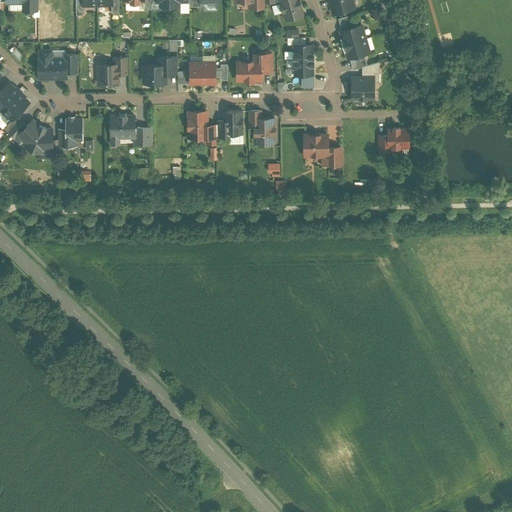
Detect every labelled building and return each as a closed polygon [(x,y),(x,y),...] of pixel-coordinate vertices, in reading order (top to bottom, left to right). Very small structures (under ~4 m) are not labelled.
[(3,0),(4,4),(21,4),(21,12),(36,12),(35,0),(3,0)] [(117,0),(109,0),(110,7),(110,15),(117,15),(117,0)] [(232,0),(232,3),(246,3),(246,10),(263,10),(262,0),(232,0)] [(300,0),(274,0),(281,22),(305,15),(300,0)] [(350,0),(324,0),(330,18),(353,11),(350,0)] [(335,30),(339,45),(362,39),(357,24),(335,30)] [(168,40),(169,50),(176,50),(176,39),(168,40)] [(339,45),(344,61),(366,55),(362,39),(339,45)] [(312,43),(289,44),(289,59),(313,59),(312,43)] [(47,51),(37,51),(38,81),(64,80),(64,73),(74,73),(74,55),(60,55),(60,63),(47,63),(47,51)] [(253,62),(234,63),(234,83),(261,82),(261,73),(268,72),(268,54),(253,54),(253,62)] [(112,65),(95,65),(95,86),(115,86),(115,77),(125,77),(125,58),(112,58),(112,65)] [(158,67),(141,67),(142,84),(160,84),(160,77),(170,77),(170,59),(158,59),(158,67)] [(216,86),(216,59),(200,60),(201,86),(216,86)] [(313,59),(289,59),(290,75),(313,75),(313,59)] [(201,86),(200,60),(185,60),(186,86),(201,86)] [(376,74),(345,74),(345,101),(376,101),(376,74)] [(0,111),(19,93),(9,83),(0,91),(0,111)] [(28,102),(19,93),(0,111),(0,113),(4,117),(3,119),(8,124),(28,102)] [(241,109),(218,109),(219,136),(242,135),(241,109)] [(260,110),(246,110),(246,137),(252,137),(252,145),(276,145),(276,116),(260,116),(260,110)] [(212,111),(184,111),(184,143),(211,143),(212,111)] [(136,116),(109,117),(110,146),(117,146),(117,138),(133,138),(134,147),(150,147),(149,127),(136,127),(136,116)] [(12,128),(10,133),(19,142),(22,138),(18,134),(27,126),(20,119),(12,128)] [(76,146),(76,140),(84,140),(83,119),(66,119),(66,128),(67,146),(76,146)] [(33,150),(42,129),(33,120),(27,126),(18,134),(22,138),(27,142),(25,146),(33,150)] [(385,133),(376,133),(376,154),(388,154),(387,149),(408,149),(407,125),(385,125),(385,133)] [(58,128),(59,139),(59,146),(67,146),(66,128),(58,128)] [(53,140),(52,129),(42,129),(33,150),(42,153),(43,149),(52,149),(53,149),(53,140)] [(329,130),(299,131),(300,158),(318,158),(318,167),(337,167),(336,144),(329,144),(329,130)] [(209,159),(217,159),(216,146),(208,147),(209,159)] [(266,174),(278,174),(278,162),(266,162),(266,174)] [(79,180),(88,179),(88,170),(79,171),(79,180)] [(283,180),(274,180),(274,192),(282,192),(283,180)]
